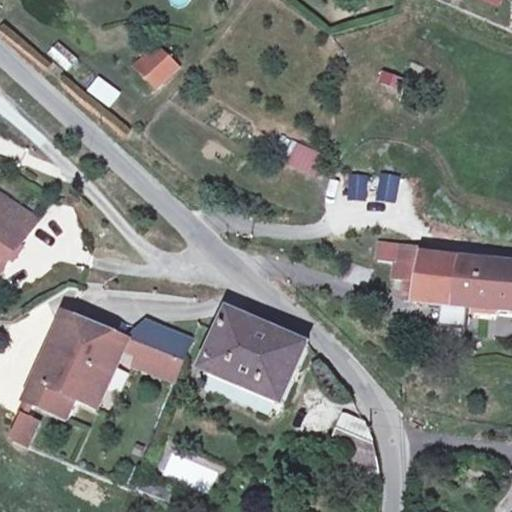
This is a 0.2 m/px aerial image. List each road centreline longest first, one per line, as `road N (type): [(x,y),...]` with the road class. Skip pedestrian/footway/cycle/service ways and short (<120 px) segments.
road 1 (tertiary): [(0,51),(332,348),(387,438),(391,511)]
road 2 (track): [(387,438),(511,450)]
